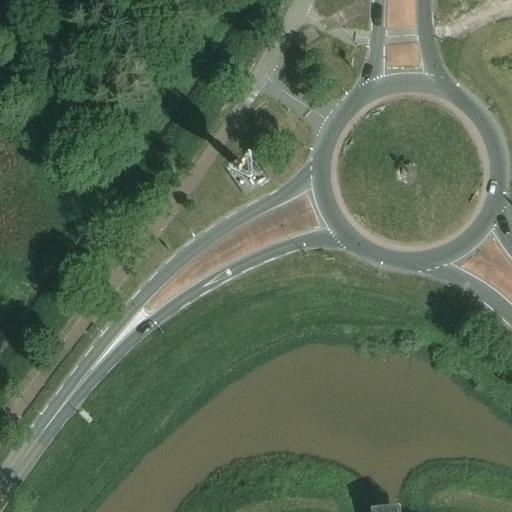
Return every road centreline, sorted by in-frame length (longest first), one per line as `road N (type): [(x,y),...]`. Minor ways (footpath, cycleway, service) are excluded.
road 1 (primary): [(401,12),(264,224)]
road 2 (secondary): [(0,492),(78,385),(145,313)]
road 3 (primary): [(511,190),(473,106),(401,12)]
road 4 (secondary): [(198,269),(346,209)]
road 5 (primary): [(465,218),(480,178),(474,147),(447,114),(416,104)]
